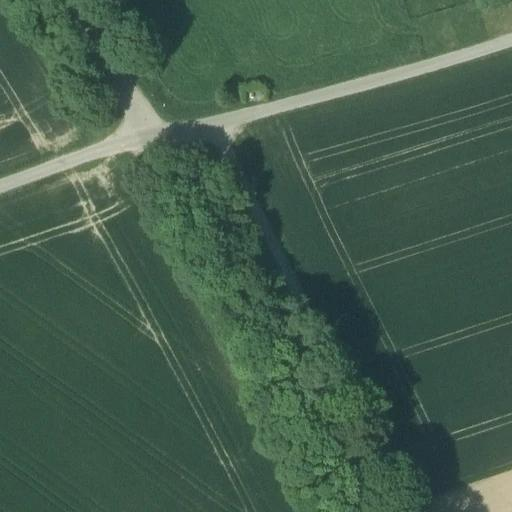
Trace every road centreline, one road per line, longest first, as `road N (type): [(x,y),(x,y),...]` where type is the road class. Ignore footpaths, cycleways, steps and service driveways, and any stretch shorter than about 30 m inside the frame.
road 1 (unclassified): [(0,188),(144,140),(216,128),(511,42)]
road 2 (track): [(216,128),(404,511)]
road 3 (track): [(63,0),(125,90),(144,140)]
